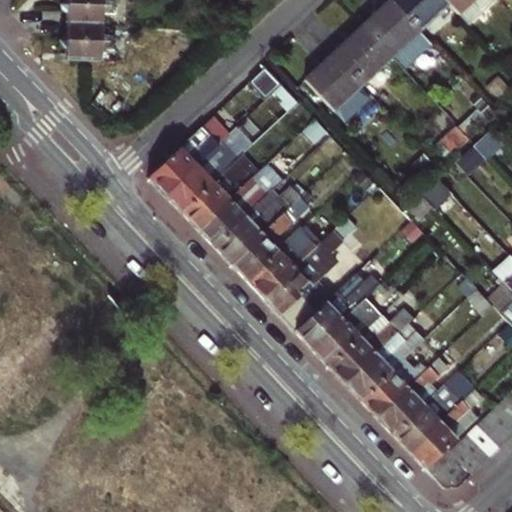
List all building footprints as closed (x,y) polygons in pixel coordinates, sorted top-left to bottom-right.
[(63,0),(58,6),(64,12),(64,26),(100,27),(100,13),(114,14),(114,0),(63,0)] [(388,57),(416,31),(387,0),(376,0),(370,6),(375,12),(359,26),(388,57)] [(387,0),(416,31),(445,3),(442,0),(387,0)] [(469,0),(442,0),(445,3),(455,13),(469,0)] [(100,40),(100,27),(64,26),(64,37),(56,44),(63,51),(63,64),(99,65),(99,54),(113,55),(114,40),(100,40)] [(359,83),(388,57),(359,26),(342,42),(337,37),(326,47),(359,83)] [(329,112),(359,83),(326,47),(313,59),(317,65),(300,81),(329,112)] [(262,67),(246,82),(262,99),(278,84),(262,67)] [(194,163),(214,145),(221,138),(224,135),(208,118),(162,162),(145,178),(163,197),(180,180),(177,177),(193,162),(194,163)] [(221,138),(214,145),(231,162),(246,147),(230,130),(224,135),(221,138)] [(487,130),(470,146),(483,160),(500,144),(487,130)] [(163,197),(177,212),(207,184),(231,162),(214,145),(194,163),(193,162),(177,177),(180,180),(163,197)] [(228,198),(248,179),(231,162),(207,184),(177,212),(196,231),(213,215),(210,212),(226,196),(228,198)] [(196,231),(210,247),(258,201),(258,200),(279,181),(263,165),(248,179),(228,198),(226,196),(210,212),(213,215),(196,231)] [(258,201),(210,247),(229,266),(245,249),(242,246),(258,230),(261,232),(297,198),(287,188),(266,208),(258,200),(258,201)] [(301,194),(297,198),(261,232),(258,230),(242,246),(245,249),(229,266),(243,281),(273,253),(265,245),(304,208),(300,204),(306,199),(301,194)] [(414,220),(428,207),(417,195),(403,208),(414,220)] [(296,231),(273,253),(243,281),(261,300),(279,284),(275,280),(291,264),(293,266),(329,232),(321,222),(303,239),(296,231)] [(330,231),(329,232),(293,266),(291,264),(275,280),(279,284),(261,300),(291,331),(321,303),(307,288),(326,269),(318,261),(339,241),(330,231)] [(511,293),(508,289),(477,257),(470,264),(509,304),(507,306),(511,311),(511,293)] [(341,317),(373,287),(375,285),(364,273),(348,287),(351,290),(329,311),(321,303),(291,331),(310,351),(327,334),(324,331),(340,316),(341,317)] [(473,289),(463,278),(455,286),(465,297),(473,289)] [(382,295),(373,287),(341,317),(340,316),(324,331),(327,334),(310,351),(325,366),(355,338),(346,329),(382,295)] [(465,297),(463,299),(479,317),(490,307),(473,289),(465,297)] [(374,352),(394,333),(410,318),(400,308),(384,323),(378,316),(355,338),(325,366),(342,385),(360,369),(356,365),(372,349),(374,352)] [(342,385),(356,400),(409,350),(394,333),(374,352),(372,349),(356,365),(360,369),(342,385)] [(407,385),(436,358),(427,349),(418,358),(409,350),(356,400),(374,419),(392,403),(388,399),(405,383),(407,385)] [(374,419),(389,434),(433,393),(427,386),(445,368),(436,358),(407,385),(405,383),(388,399),(392,403),(374,419)] [(440,420),(459,401),(452,393),(465,381),(456,372),(433,393),(389,434),(407,453),(425,436),(421,433),(437,417),(440,420)] [(478,399),(471,391),(459,401),(467,410),(478,399)] [(511,393),(511,392),(501,401),(511,412),(511,393)] [(444,449),(453,440),(445,432),(467,410),(459,401),(440,420),(437,417),(421,433),(425,436),(407,453),(423,469),(444,449)] [(511,412),(501,401),(492,410),(511,430),(511,412)] [(453,440),(476,418),(467,410),(445,432),(453,440)] [(511,433),(511,430),(492,410),(483,419),(504,441),(511,433)] [(483,419),(474,427),(495,449),(504,441),(483,419)] [(474,427),(465,435),(486,458),(495,449),(474,427)] [(456,444),(477,466),(486,458),(465,435),(456,444)] [(469,475),(477,466),(456,444),(447,452),(453,458),(462,468),(469,475)] [(447,452),(444,449),(423,469),(432,479),(453,458),(447,452)] [(462,468),(453,458),(432,479),(441,488),(462,468)] [(469,475),(462,468),(441,488),(455,487),(469,475)]
